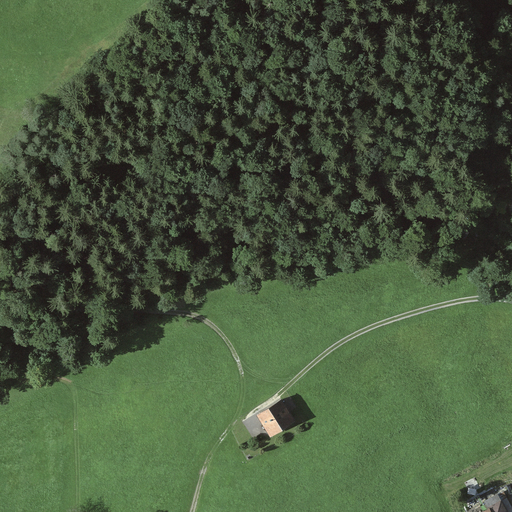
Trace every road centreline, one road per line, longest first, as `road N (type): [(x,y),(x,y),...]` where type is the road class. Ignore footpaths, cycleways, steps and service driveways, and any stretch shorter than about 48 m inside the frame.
road 1 (track): [(511,304),(426,312),(364,333),(282,393)]
road 2 (track): [(249,415),(233,342),(184,314),(111,308)]
road 3 (track): [(193,511),(215,443),(282,393)]
